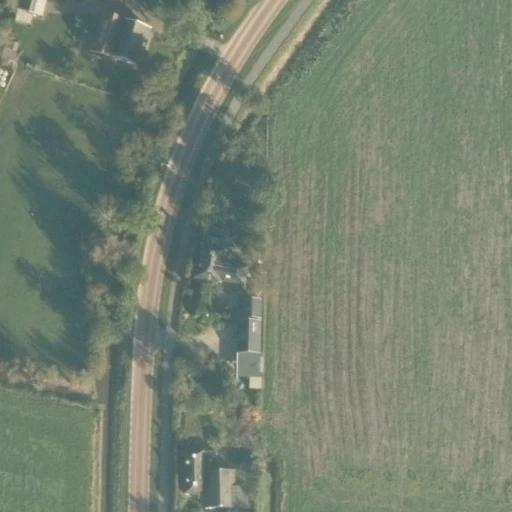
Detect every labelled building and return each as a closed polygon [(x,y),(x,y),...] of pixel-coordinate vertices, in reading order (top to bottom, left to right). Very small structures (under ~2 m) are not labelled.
[(19,0),(16,12),(43,19),(47,0),(19,0)] [(145,47),(149,33),(103,18),(95,42),(98,42),(95,51),(114,58),(114,60),(135,67),(142,46),(145,47)] [(219,282),(245,287),(248,270),(233,268),(235,255),(229,254),(231,245),(204,240),(202,249),(201,249),(195,281),(219,285),(219,282)] [(259,356),(259,324),(260,302),(242,302),(242,313),(238,313),(237,356),(259,356)] [(250,380),(250,391),(261,391),(261,380),(250,380)] [(235,473),(217,474),(216,454),(203,454),(184,454),(185,496),(205,496),(205,511),(248,510),(247,489),(235,489),(235,473)]
